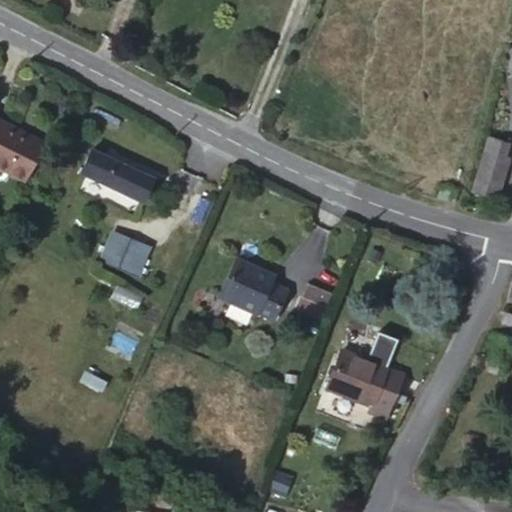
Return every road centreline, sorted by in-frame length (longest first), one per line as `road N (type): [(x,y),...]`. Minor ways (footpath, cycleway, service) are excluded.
road 1 (tertiary): [(484,237),(313,187),(0,32)]
road 2 (residential): [(484,237),(453,346),(375,511)]
